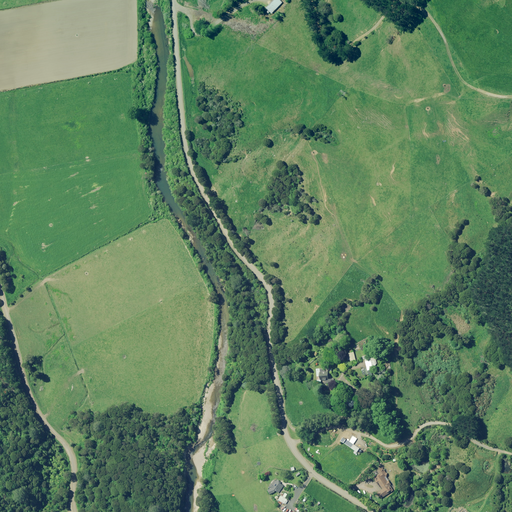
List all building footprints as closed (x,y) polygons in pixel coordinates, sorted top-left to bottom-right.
[(273,0),(266,8),(268,10),(267,12),(268,14),(270,12),(272,14),(282,3),(279,0),(273,0)] [(355,360),(354,352),(346,354),(348,360),(350,360),(350,361),(355,360)] [(370,367),(378,365),(377,357),(365,360),(366,367),(367,371),(370,370),(370,367)] [(317,384),(322,384),(321,380),(324,380),(325,384),(334,383),(334,379),(328,379),(328,373),(320,374),(320,369),(316,369),(317,384)] [(357,439),(353,436),(350,440),(347,439),(346,440),(343,438),(341,441),(357,452),(359,449),(353,444),(357,439)] [(383,489),(377,493),(381,498),(389,493),(389,492),(394,489),(388,481),(387,482),(384,477),(387,475),(382,467),(377,471),(379,474),(373,478),(377,484),(378,483),(383,489)] [(283,485),(275,479),(271,484),(273,485),(270,489),(268,490),(270,494),(275,492),(275,491),(278,493),(283,485)] [(278,500),(279,501),(278,503),(283,506),(284,504),(285,504),(287,500),(281,496),(278,500)]
